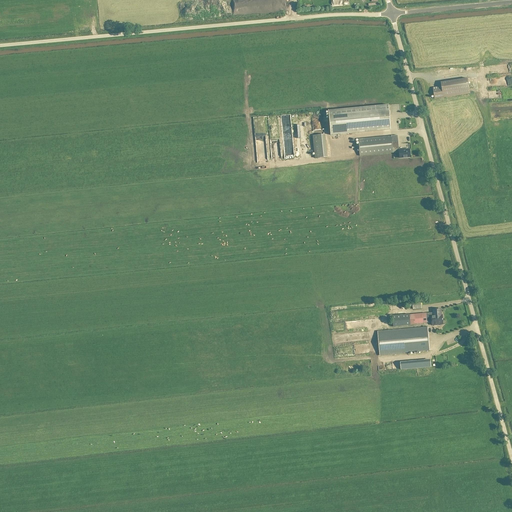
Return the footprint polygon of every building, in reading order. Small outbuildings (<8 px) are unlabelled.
[(434,99),(470,94),(467,79),(440,83),(441,87),(433,88),(434,99)] [(330,136),(390,130),(388,105),(328,111),(330,136)] [(392,148),(391,136),(358,140),(359,157),(398,153),(399,159),(410,158),(409,150),(403,150),(398,150),(398,148),(392,148)] [(326,137),(313,137),(314,160),(326,160),(326,137)] [(412,301),(406,301),(407,304),(407,307),(412,307),(413,310),(421,309),(420,302),(412,302),(412,301)] [(441,316),(441,309),(433,310),(433,313),(409,315),(392,316),(393,327),(410,326),(410,325),(427,324),(427,322),(431,322),(432,326),(433,326),(433,327),(437,326),(437,325),(443,325),(442,316),(441,316)] [(427,328),(378,332),(380,356),(403,354),(403,353),(429,351),(427,328)] [(431,367),(430,360),(400,363),(401,370),(431,367)]
